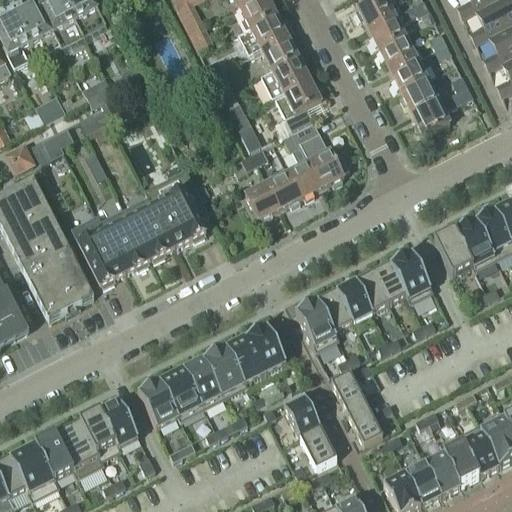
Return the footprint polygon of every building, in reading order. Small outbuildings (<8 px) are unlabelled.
[(37,8),(36,9),(60,54),(82,43),(75,30),(59,0),(52,0),(49,1),(46,0),(43,0),(37,3),(37,8)] [(59,0),(75,30),(82,43),(91,38),(105,31),(88,0),(59,0)] [(202,6),(211,1),(210,0),(187,0),(171,8),(177,19),(202,6)] [(230,0),(238,16),(266,2),(264,0),(230,0)] [(367,37),(394,23),(383,2),(386,0),(366,0),(371,9),(357,16),(358,20),(356,21),(360,29),(363,28),(367,37)] [(462,26),(473,20),(509,2),(508,0),(462,0),(467,10),(456,16),(462,26)] [(250,38),(277,24),(266,2),(238,16),(250,38)] [(486,46),(511,33),(511,7),(509,2),(473,20),(480,36),(470,42),(475,52),(486,46)] [(22,16),(14,20),(31,53),(40,48),(47,61),(60,54),(36,9),(34,9),(31,7),(22,11),(22,16)] [(379,59),(405,46),(398,32),(415,23),(417,25),(428,19),(422,9),(394,23),(367,37),(373,48),(371,49),(375,58),(377,57),(379,59)] [(0,22),(0,49),(14,78),(27,71),(21,58),(31,53),(14,20),(5,25),(1,22),(0,22)] [(253,63),(260,59),(288,45),(277,24),(250,38),(256,50),(249,54),(253,63)] [(201,36),(198,31),(186,37),(189,42),(201,36)] [(499,73),(511,65),(511,33),(486,46),(494,62),(483,68),(488,78),(499,72),(499,73)] [(209,52),(201,36),(189,42),(197,58),(209,52)] [(434,58),(445,53),(438,41),(428,47),(434,58)] [(271,81),(298,67),(288,45),(260,59),(271,81)] [(417,55),(411,58),(405,46),(379,59),(380,62),(378,64),(382,72),(385,71),(390,81),(416,67),(416,66),(421,63),(417,55)] [(439,67),(450,62),(445,53),(434,58),(439,67)] [(0,87),(9,83),(0,64),(0,87)] [(511,65),(499,73),(507,88),(496,94),(501,104),(511,98),(511,65)] [(272,107),(282,102),(309,88),(298,67),(271,81),(261,86),(272,107)] [(401,102),(427,89),(416,67),(390,81),(395,91),(393,92),(397,100),(399,99),(401,102)] [(215,68),(205,73),(211,85),(221,80),(215,68)] [(114,103),(139,90),(134,79),(108,93),(113,103),(114,103)] [(221,80),(211,85),(213,89),(215,94),(226,89),(221,80)] [(455,99),(466,94),(461,83),(450,89),(455,99)] [(113,103),(108,93),(104,86),(81,97),(90,115),(102,108),(113,103)] [(292,141),(293,141),(313,130),(307,117),(321,110),(309,88),(282,102),(283,104),(275,108),(291,140),(292,141)] [(411,123),(437,109),(427,89),(401,102),(402,105),(400,106),(404,115),(407,114),(411,123)] [(437,109),(411,123),(417,134),(415,135),(419,143),(421,142),(423,146),(449,132),(443,119),(471,104),(466,94),(455,99),(437,109)] [(58,104),(34,116),(35,118),(43,132),(43,133),(56,126),(67,121),(61,109),(58,104)] [(69,104),(61,109),(67,121),(75,116),(69,104)] [(112,105),(100,112),(103,117),(109,130),(122,123),(115,111),(112,105)] [(238,111),(226,116),(232,127),(243,122),(238,111)] [(484,129),(477,116),(467,121),(474,134),(484,129)] [(103,117),(78,130),(85,142),(109,130),(103,117)] [(33,138),(43,132),(35,118),(25,123),(33,138)] [(243,122),(232,127),(237,137),(238,137),(248,132),(243,122)] [(0,154),(10,149),(0,130),(0,154)] [(313,130),(293,141),(322,197),(332,191),(333,193),(341,189),(340,187),(344,185),(342,182),(349,178),(342,163),(334,167),(330,159),(326,160),(323,153),(314,150),(312,145),(319,142),(313,130)] [(64,136),(54,142),(60,154),(73,148),(66,135),(64,136)] [(322,197),(293,141),(292,141),(291,140),(282,145),(290,161),(291,160),(299,175),(287,181),(301,208),(303,206),(304,208),(313,204),(312,202),(322,197)] [(60,154),(54,142),(41,148),(50,166),(63,160),(60,154)] [(15,181),(33,172),(23,155),(6,164),(15,181)] [(251,163),(256,173),(267,167),(261,157),(251,163)] [(239,168),(229,173),(236,184),(246,179),(256,173),(251,163),(240,168),(239,168)] [(297,209),(301,208),(287,181),(266,192),(280,218),(289,213),(290,215),(298,211),(297,209)] [(208,225),(188,186),(179,190),(176,183),(160,191),(167,205),(153,213),(148,204),(147,205),(173,256),(191,247),(193,249),(204,243),(203,241),(205,240),(199,229),(208,225)] [(7,204),(0,207),(0,235),(13,260),(17,268),(30,294),(31,295),(36,304),(48,328),(66,318),(68,322),(75,318),(73,314),(93,304),(34,190),(17,199),(12,191),(3,196),(7,204)] [(266,192),(245,203),(258,229),(261,228),(262,230),(271,225),(270,223),(280,218),(266,192)] [(173,256),(147,205),(142,207),(123,217),(149,269),(152,267),(153,269),(164,264),(163,262),(173,256)] [(511,212),(510,209),(493,218),(511,254),(511,212)] [(149,269),(123,217),(101,228),(99,229),(97,226),(96,224),(94,224),(124,282),(135,276),(136,278),(147,272),(146,270),(149,269)] [(511,254),(493,218),(474,227),(495,269),(511,259),(511,254)] [(124,282),(94,224),(70,237),(99,294),(101,293),(102,295),(113,290),(112,287),(124,282)] [(474,227),(453,238),(474,279),(494,269),(495,269),(474,227)] [(433,248),(432,249),(436,256),(451,285),(470,276),(473,280),(474,279),(453,238),(433,248)] [(411,260),(388,271),(405,304),(404,304),(409,312),(432,301),(415,267),(411,260)] [(388,271),(370,280),(387,313),(404,304),(405,304),(388,271)] [(370,280),(353,289),(369,322),(387,313),(370,280)] [(0,288),(0,353),(26,340),(14,316),(9,306),(0,288)] [(353,289),(336,298),(353,330),(369,322),(353,289)] [(494,295),(484,300),(488,308),(497,303),(494,295)] [(336,298),(317,308),(333,340),(334,340),(353,330),(336,298)] [(484,300),(475,305),(479,313),(488,308),(484,300)] [(317,308),(294,319),(315,360),(338,349),(334,340),(333,340),(317,308)] [(430,328),(420,333),(424,341),(434,336),(430,328)] [(244,345),(225,354),(246,396),(247,395),(244,391),(263,381),(285,370),(266,333),(244,345)] [(420,333),(411,338),(415,345),(424,341),(420,333)] [(395,345),(386,350),(390,358),(399,353),(395,345)] [(386,350),(377,355),(381,363),(390,358),(386,350)] [(225,354),(201,366),(222,408),(246,396),(225,354)] [(355,361),(345,366),(349,374),(359,369),(355,361)] [(201,366),(182,376),(203,417),(222,408),(201,366)] [(345,366),(336,371),(340,378),(349,374),(345,366)] [(367,371),(359,375),(364,385),(372,381),(367,371)] [(182,376),(159,388),(179,429),(203,417),(182,376)] [(365,412),(348,380),(330,390),(346,421),(365,412)] [(507,381),(491,390),(495,398),(511,389),(507,381)] [(137,399),(136,400),(140,407),(155,436),(177,425),(179,430),(179,429),(159,388),(137,399)] [(287,391),(277,396),(281,403),(291,398),(287,391)] [(472,399),(462,404),(466,412),(476,407),(472,399)] [(319,436),(301,400),(291,405),(293,409),(282,415),(298,446),(319,436)] [(262,403),(252,408),(256,416),(266,411),(262,403)] [(462,404),(453,409),(457,417),(466,412),(462,404)] [(118,409),(98,419),(119,460),(120,460),(118,455),(137,445),(122,416),(119,409),(118,409)] [(381,444),(365,412),(346,421),(362,453),(381,444)] [(388,412),(378,417),(382,425),(392,420),(388,412)] [(270,415),(262,419),(264,423),(267,429),(268,429),(275,425),(270,415)] [(98,419),(79,429),(102,474),(103,474),(101,469),(104,468),(119,460),(98,419)] [(433,419),(424,424),(428,432),(437,427),(433,419)] [(511,420),(502,425),(511,443),(511,420)] [(242,423),(233,428),(237,436),(246,431),(242,423)] [(424,424),(414,429),(418,437),(428,432),(424,424)] [(480,437),(479,437),(498,474),(511,466),(511,443),(502,425),(480,437)] [(79,429),(54,442),(77,487),(102,474),(79,429)] [(223,433),(214,438),(218,446),(227,441),(223,433)] [(478,433),(457,443),(478,484),(498,474),(479,437),(480,437),(478,433)] [(335,467),(319,436),(298,446),(314,478),(335,467)] [(214,438),(204,443),(208,451),(218,446),(214,438)] [(54,442),(34,452),(57,497),(58,497),(54,488),(71,479),(76,488),(77,487),(54,442)] [(397,443),(387,447),(391,455),(401,450),(397,443)] [(457,443),(438,452),(443,461),(459,494),(478,484),(457,443)] [(387,447),(378,452),(382,460),(391,455),(387,447)] [(34,452),(9,465),(32,510),(34,509),(57,497),(34,452)] [(178,456),(168,461),(172,469),(182,464),(178,456)] [(424,470),(423,471),(440,503),(459,494),(443,461),(424,470)] [(9,465),(0,469),(0,490),(8,506),(24,498),(31,510),(32,510),(9,465)] [(147,465),(137,470),(144,483),(154,478),(147,465)] [(422,466),(401,477),(403,481),(404,481),(420,511),(423,511),(440,503),(423,471),(424,470),(422,466)] [(300,473),(292,477),(297,487),(304,483),(300,473)] [(327,478),(317,483),(321,491),(331,486),(327,478)] [(403,481),(382,492),(392,511),(420,511),(404,481),(403,481)] [(317,483),(308,488),(312,496),(321,491),(317,483)] [(120,486),(111,491),(115,498),(124,494),(120,486)] [(9,511),(0,491),(0,511),(9,511)] [(111,491),(101,495),(105,503),(115,498),(111,491)] [(288,493),(279,498),(283,506),(292,501),(288,493)] [(343,507),(332,511),(357,511),(352,502),(343,507)] [(269,503),(260,508),(261,511),(270,511),(273,511),(269,503)]
